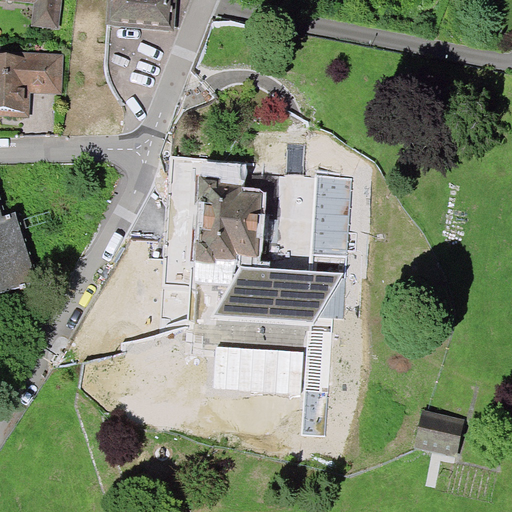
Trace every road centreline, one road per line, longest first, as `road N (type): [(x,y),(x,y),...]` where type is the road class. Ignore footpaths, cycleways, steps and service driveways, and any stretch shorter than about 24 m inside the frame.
road 1 (residential): [(0,415),(105,245),(149,145)]
road 2 (residential): [(149,145),(207,0)]
road 3 (residential): [(149,145),(0,147)]
